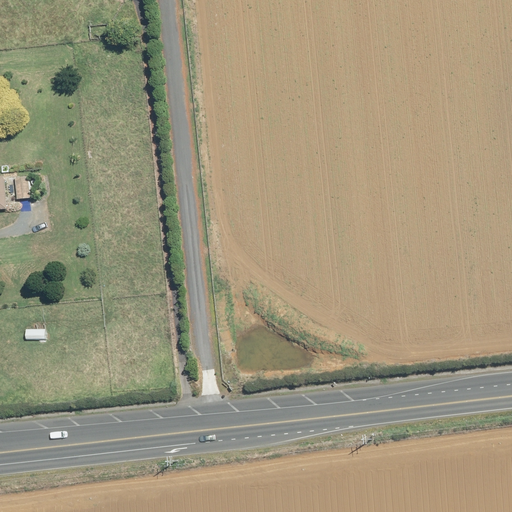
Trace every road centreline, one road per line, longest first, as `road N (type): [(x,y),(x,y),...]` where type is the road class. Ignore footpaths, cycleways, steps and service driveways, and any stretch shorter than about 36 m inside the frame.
road 1 (primary): [(0,453),(511,399)]
road 2 (track): [(218,431),(170,0)]
